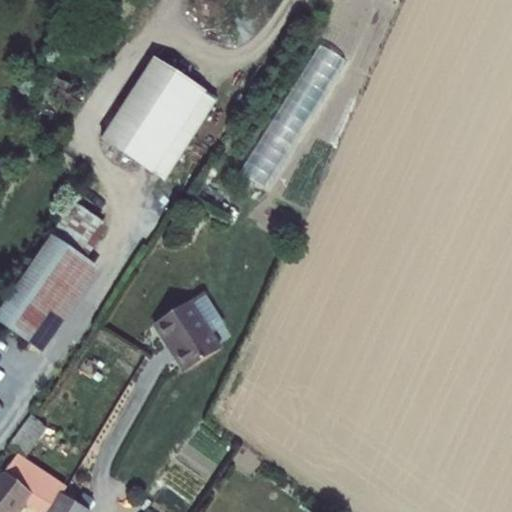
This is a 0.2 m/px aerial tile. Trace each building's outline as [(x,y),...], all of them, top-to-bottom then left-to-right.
[(317,46),(290,113),(310,122),(338,54),(317,46)] [(147,51),(92,133),(161,172),(212,90),(147,51)] [(269,190),(294,135),(269,124),(245,179),(269,190)] [(92,133),(90,136),(158,176),(161,172),(92,133)] [(56,200),(0,270),(0,317),(12,327),(91,226),(56,200)] [(182,294),(146,316),(176,365),(212,343),(182,294)] [(22,407),(0,437),(13,448),(36,417),(22,407)] [(19,450),(13,459),(51,486),(56,475),(19,450)] [(0,511),(10,511),(19,502),(34,511),(75,511),(79,504),(51,486),(13,459),(7,454),(0,464),(0,511)]
